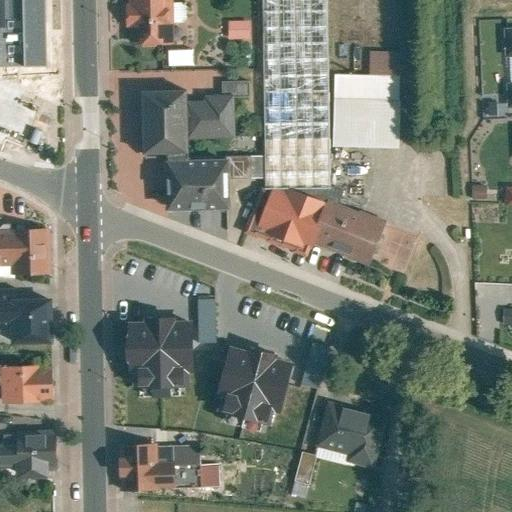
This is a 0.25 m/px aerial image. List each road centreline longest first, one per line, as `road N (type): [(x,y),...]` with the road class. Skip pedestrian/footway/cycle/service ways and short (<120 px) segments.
road 1 (residential): [(86,203),(511,361)]
road 2 (tertiary): [(86,203),(88,511)]
road 3 (tertiary): [(82,0),(86,203)]
